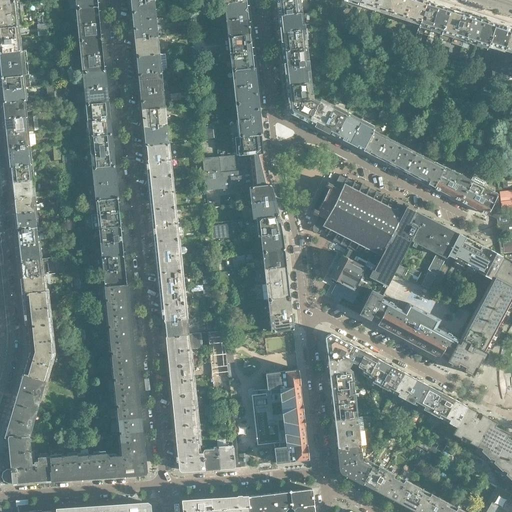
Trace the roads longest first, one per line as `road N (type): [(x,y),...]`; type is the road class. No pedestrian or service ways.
road 1 (residential): [(114,0),(162,487)]
road 2 (residential): [(455,214),(326,146),(271,128)]
road 3 (residential): [(305,315),(271,128)]
road 4 (residential): [(162,487),(0,500)]
road 5 (residential): [(162,487),(323,473)]
road 6 (residential): [(323,473),(305,315)]
road 7 (residential): [(436,376),(324,317),(305,315)]
road 8 (residential): [(271,128),(258,0)]
